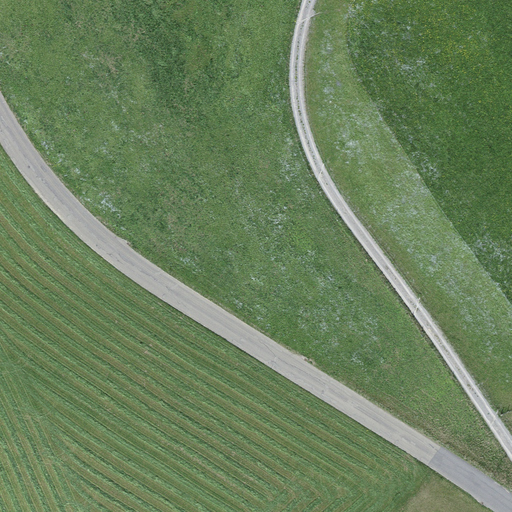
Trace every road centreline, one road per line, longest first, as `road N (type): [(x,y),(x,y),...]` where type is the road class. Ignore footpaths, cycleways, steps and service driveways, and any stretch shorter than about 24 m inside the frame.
road 1 (unclassified): [(511,507),(105,245),(68,212),(0,118)]
road 2 (track): [(310,0),(297,59),(310,149),(364,240),(511,440)]
